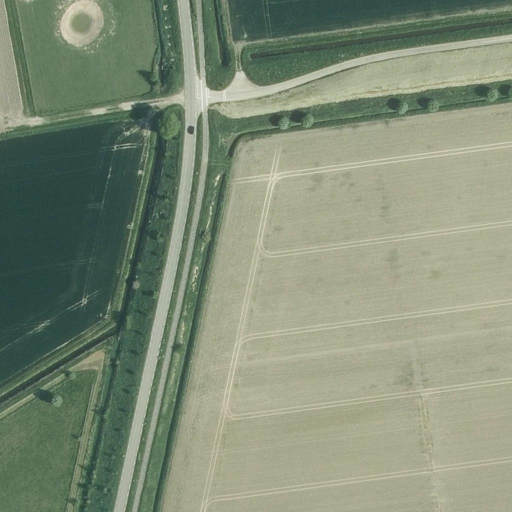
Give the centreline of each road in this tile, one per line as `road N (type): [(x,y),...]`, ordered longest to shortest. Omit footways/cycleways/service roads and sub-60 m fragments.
road 1 (secondary): [(116,511),(184,210),(190,95)]
road 2 (unclassified): [(190,95),(511,36)]
